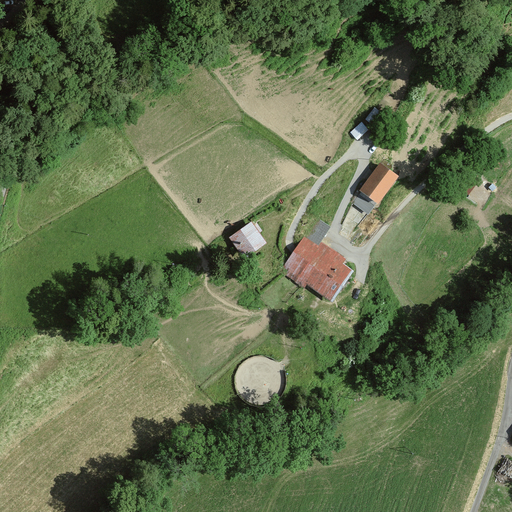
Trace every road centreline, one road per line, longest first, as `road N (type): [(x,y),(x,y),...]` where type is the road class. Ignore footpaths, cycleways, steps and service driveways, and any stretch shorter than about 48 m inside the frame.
road 1 (unclassified): [(0,198),(43,72),(82,0)]
road 2 (unclassified): [(511,373),(501,436),(473,511)]
